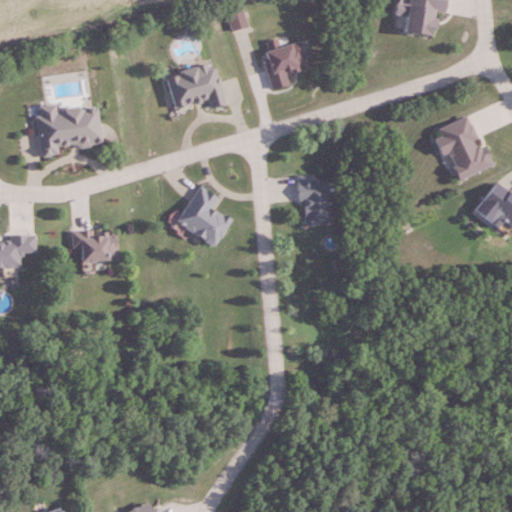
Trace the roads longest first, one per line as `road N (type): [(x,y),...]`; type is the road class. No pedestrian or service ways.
road 1 (residential): [(481,0),(482,56),(441,79),(70,193),(0,192)]
road 2 (residential): [(253,136),(275,402),(206,511)]
